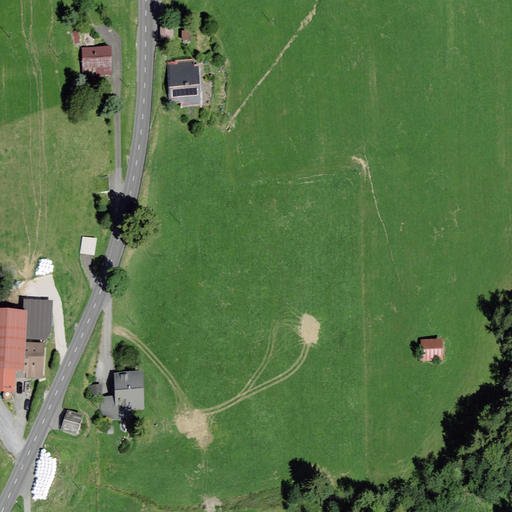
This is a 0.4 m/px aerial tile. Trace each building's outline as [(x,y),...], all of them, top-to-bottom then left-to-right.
[(172,26),(162,25),(161,40),(171,41),(172,26)] [(110,49),(83,50),(84,76),(110,75),(110,49)] [(179,67),(169,67),(171,100),(183,100),(183,104),(198,103),(197,70),(193,71),(193,64),(179,65),(179,67)] [(108,178),(97,178),(98,192),(109,192),(108,178)] [(96,240),(83,238),(80,253),(93,256),(96,240)] [(26,316),(0,314),(0,391),(12,392),(13,373),(27,374),(27,377),(41,378),(43,347),(25,346),(26,338),(48,339),(50,304),(27,302),(26,316)] [(441,343),(423,343),(423,361),(440,361),(441,343)] [(140,375),(115,377),(117,399),(102,400),(103,419),(143,417),(140,375)] [(83,419),(67,413),(60,432),(76,438),(83,419)]
